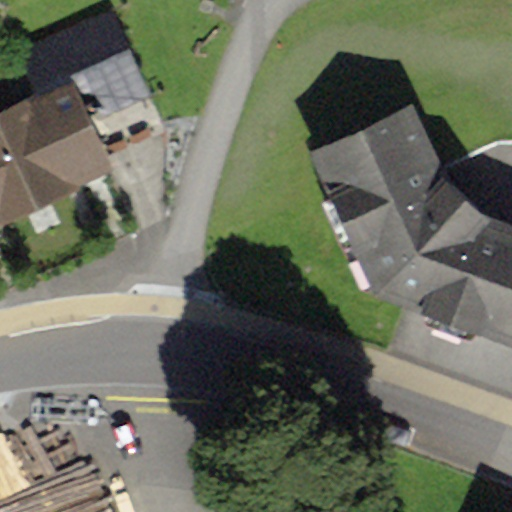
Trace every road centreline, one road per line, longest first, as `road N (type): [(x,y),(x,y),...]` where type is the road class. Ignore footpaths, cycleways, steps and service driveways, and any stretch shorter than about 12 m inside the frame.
road 1 (residential): [(149,335),(327,388),(511,461)]
road 2 (residential): [(149,335),(275,0)]
road 3 (residential): [(0,344),(149,335)]
